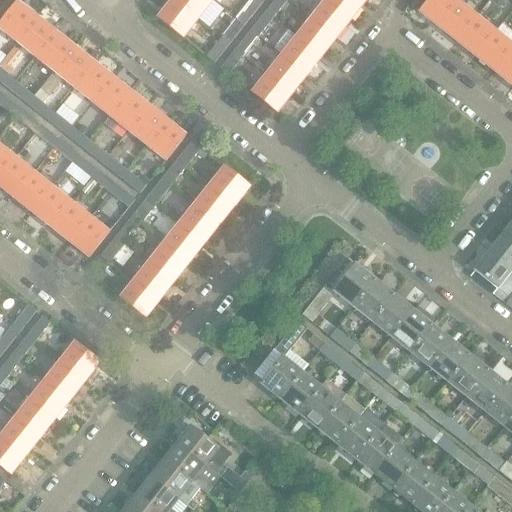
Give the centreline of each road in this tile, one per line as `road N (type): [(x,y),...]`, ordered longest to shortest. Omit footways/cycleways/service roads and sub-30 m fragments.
road 1 (residential): [(287,159),(385,29),(511,126)]
road 2 (residential): [(287,159),(104,14)]
road 3 (residential): [(169,358),(313,179)]
road 4 (residential): [(156,374),(0,248)]
road 5 (residential): [(46,511),(156,374)]
road 6 (residential): [(429,271),(313,179)]
road 7 (residential): [(429,271),(511,164)]
